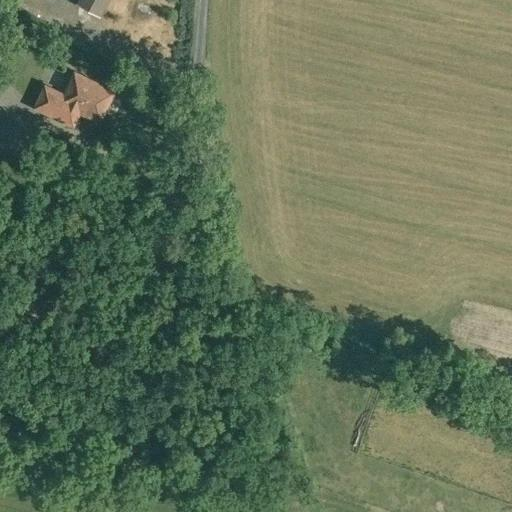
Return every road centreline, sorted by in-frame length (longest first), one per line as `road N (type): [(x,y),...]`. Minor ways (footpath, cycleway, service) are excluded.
road 1 (track): [(106,155),(151,155),(199,126),(209,83),(194,64),(203,0)]
road 2 (track): [(511,475),(298,419)]
